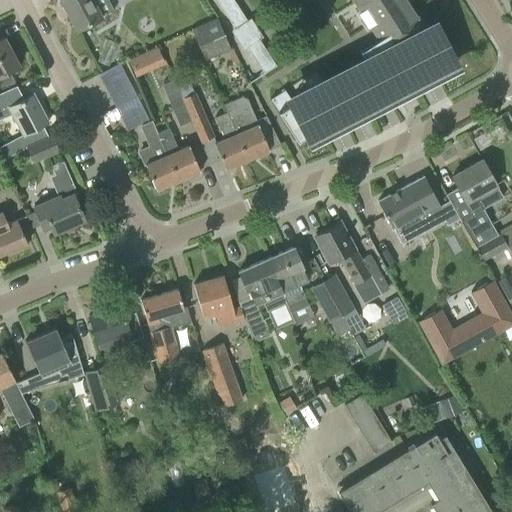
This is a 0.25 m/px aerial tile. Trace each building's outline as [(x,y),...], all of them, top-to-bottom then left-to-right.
[(59,0),(75,30),(113,10),(107,0),(59,0)] [(232,0),(214,0),(233,28),(235,30),(247,22),(246,20),(232,0)] [(352,0),(354,1),(353,2),(355,4),(359,10),(355,13),(365,28),(369,25),(373,32),(375,34),(378,39),(360,51),(360,50),(358,51),(361,55),(365,61),(322,89),(319,85),(292,102),(286,94),(283,90),(269,99),(277,111),(276,111),(294,138),(295,137),(297,141),(308,133),(350,106),(356,115),(357,114),(388,93),(405,82),(417,75),(423,71),(443,58),(443,59),(444,58),(429,35),(428,36),(426,32),(425,29),(424,30),(421,24),(410,7),(409,4),(408,5),(405,0),(352,0)] [(192,30),(204,59),(229,49),(217,19),(192,30)] [(257,37),(244,45),(245,47),(263,74),(275,65),(258,39),(257,37)] [(7,70),(17,65),(15,61),(16,58),(13,52),(10,52),(3,38),(0,39),(0,88),(14,82),(7,70)] [(155,47),(127,60),(134,75),(162,62),(155,47)] [(97,74),(126,130),(147,119),(136,97),(118,63),(97,74)] [(0,118),(11,114),(22,136),(47,123),(37,104),(36,105),(30,94),(22,99),(16,88),(0,94),(0,118)] [(178,126),(190,120),(181,98),(177,90),(164,95),(178,126)] [(181,98),(190,120),(200,142),(214,136),(194,92),(181,98)] [(222,104),(226,112),(246,159),(255,155),(256,158),(259,158),(265,156),(267,153),(266,151),(268,150),(246,99),(241,96),(222,104)] [(246,159),(226,112),(214,117),(223,139),(213,144),(224,169),(246,159)] [(177,180),(156,133),(156,134),(154,135),(149,123),(140,126),(148,145),(138,150),(155,190),(177,180)] [(199,171),(191,153),(188,146),(177,150),(168,129),(156,133),(177,180),(185,177),(189,179),(197,175),(197,171),(199,171)] [(27,147),(33,161),(57,150),(51,136),(27,147)] [(444,194),(457,217),(474,247),(496,234),(490,223),(478,229),(470,215),(502,197),(481,159),(451,176),(457,187),(444,194)] [(83,219),(72,195),(76,194),(62,160),(50,166),(54,174),(48,176),(57,195),(32,207),(42,229),(49,226),(52,233),(83,219)] [(399,188),(376,201),(399,243),(421,231),(413,216),(437,203),(432,193),(422,176),(399,188)] [(0,254),(26,243),(16,220),(6,224),(0,212),(0,254)] [(338,222),(313,235),(329,264),(340,258),(354,284),(352,285),(362,303),(387,289),(377,271),(368,254),(360,259),(354,248),(353,249),(338,222)] [(475,248),(482,261),(506,247),(499,235),(475,248)] [(307,303),(298,285),(307,281),(292,247),(267,258),(282,292),(280,292),(284,302),(288,311),(307,303)] [(246,291),(248,296),(251,295),(255,304),(261,301),(265,310),(284,302),(280,292),(282,292),(267,258),(237,271),(246,291)] [(511,276),(511,274),(497,281),(511,310),(511,276)] [(243,320),(238,306),(231,308),(228,299),(229,298),(222,275),(192,284),(202,318),(213,314),(217,327),(243,320)] [(333,275),(322,281),(340,315),(352,309),(333,275)] [(340,315),(322,281),(309,288),(328,322),(340,315)] [(438,310),(416,322),(440,364),(511,323),(511,320),(490,281),(469,293),(479,313),(448,330),(438,310)] [(179,357),(170,327),(189,321),(185,308),(182,309),(182,308),(176,289),(139,300),(145,319),(146,324),(158,363),(179,357)] [(239,306),(238,306),(243,320),(246,327),(262,320),(254,304),(251,295),(248,296),(237,301),(239,306)] [(394,296),(380,304),(392,324),(406,315),(394,296)] [(87,316),(93,335),(100,357),(117,352),(112,337),(126,333),(128,341),(142,337),(134,312),(122,316),(119,306),(87,316)] [(83,375),(70,333),(58,338),(54,328),(24,341),(38,373),(64,362),(71,378),(83,375)] [(201,350),(221,406),(240,399),(220,343),(201,350)] [(0,353),(0,391),(15,421),(30,413),(21,395),(20,393),(15,383),(9,371),(0,353)] [(83,372),(93,409),(118,403),(108,365),(83,372)] [(30,377),(15,383),(20,393),(34,389),(30,377)] [(391,442),(361,394),(343,405),(373,453),(391,442)] [(454,396),(438,402),(444,418),(460,412),(454,396)] [(287,399),(276,406),(283,416),(293,410),(287,399)] [(482,511),(437,438),(433,432),(407,449),(407,448),(355,480),(336,491),(349,511),(375,511),(426,481),(430,488),(436,499),(429,503),(434,511),(482,511)] [(260,499),(247,503),(250,511),(275,511),(295,504),(283,466),(253,476),(260,499)] [(226,511),(242,507),(236,486),(215,492),(220,511),(226,511)] [(75,511),(68,488),(55,492),(61,511),(75,511)]
